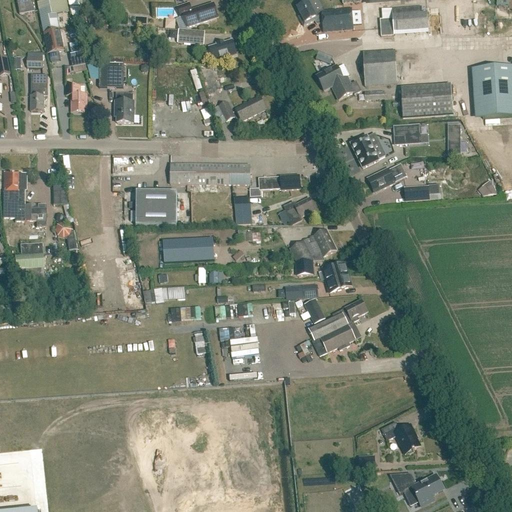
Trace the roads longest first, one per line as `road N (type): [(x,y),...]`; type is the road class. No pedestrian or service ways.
road 1 (tertiary): [(500,511),(318,147)]
road 2 (unclassified): [(318,147),(0,141)]
road 3 (tertiary): [(318,147),(243,0)]
